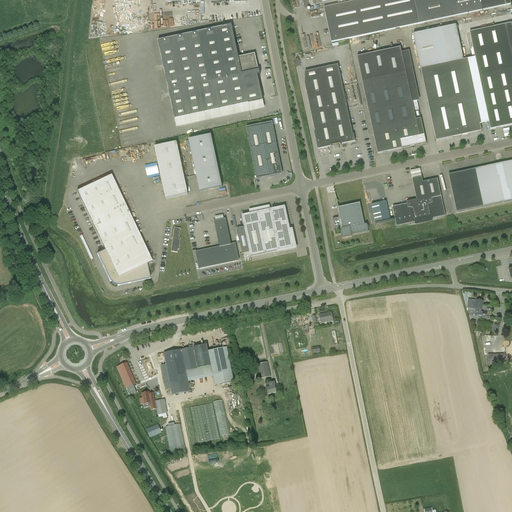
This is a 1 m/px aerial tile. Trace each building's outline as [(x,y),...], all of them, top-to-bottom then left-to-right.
[(316,0),(317,5),(322,3),(322,4),(338,0),(338,3),(348,0),(347,0),(361,0),(324,8),(331,43),(483,11),(505,6),(504,0),(316,0)] [(238,58),(231,25),(157,41),(174,120),(263,101),(256,71),(258,71),(255,54),(238,58)] [(511,56),(505,25),(469,32),(479,75),(490,130),(511,125),(511,56)] [(416,120),(406,72),(400,48),(357,57),(362,82),(378,154),(410,147),(411,148),(415,147),(415,146),(426,144),(421,119),(416,120)] [(477,125),(463,60),(420,69),(436,142),(481,132),(480,124),(477,125)] [(318,149),(354,141),(338,65),(305,72),(305,84),(318,149)] [(256,180),(282,175),(272,123),(246,128),(256,180)] [(222,187),(218,168),(211,136),(189,140),(200,192),(222,187)] [(188,195),(182,168),(177,143),(154,148),(165,199),(188,195)] [(511,161),(448,175),(457,213),(511,201),(511,161)] [(96,182),(105,178),(103,173),(94,177),(96,182)] [(110,282),(111,282),(112,283),(113,285),(115,285),(117,285),(117,286),(150,279),(147,264),(152,262),(111,176),(77,192),(104,251),(97,254),(110,282)] [(392,207),(395,220),(396,227),(445,216),(437,179),(423,182),(422,177),(412,179),(416,200),(406,202),(407,204),(392,207)] [(336,195),(335,195),(342,230),(341,230),(343,238),(351,236),(351,235),(368,232),(367,225),(364,225),(360,203),(338,208),(336,195)] [(372,206),(375,224),(390,221),(386,203),(372,206)] [(285,207),(242,216),(250,257),(295,248),(291,231),(290,232),(285,207)] [(196,253),(199,269),(238,260),(235,244),(231,245),(225,219),(214,222),(219,248),(196,253)] [(179,252),(181,228),(174,227),(172,252),(179,252)] [(482,312),(482,310),(483,301),(476,301),(475,305),(474,309),(475,309),(475,317),(486,318),(487,312),(482,312)] [(319,315),(321,324),(333,321),(331,313),(319,315)] [(207,345),(193,348),(182,350),(163,354),(172,396),(190,392),(186,372),(198,369),(211,366),(207,345)] [(227,348),(208,352),(211,366),(215,383),(233,379),(227,348)] [(505,364),(505,354),(488,354),(488,364),(505,364)] [(255,372),(259,371),(261,379),(270,377),(267,363),(254,366),(255,372)] [(133,385),(124,364),(117,368),(126,388),(133,385)] [(276,392),(275,386),(274,382),(270,383),(270,384),(265,385),(266,388),(268,395),(276,392)] [(144,403),(144,405),(150,403),(151,406),(151,410),(156,409),(154,397),(153,397),(154,399),(150,399),(149,395),(149,393),(142,394),(143,399),(140,399),(141,404),(144,403)] [(185,451),(181,424),(166,427),(170,454),(185,451)] [(150,438),(162,433),(158,425),(146,430),(150,438)]
